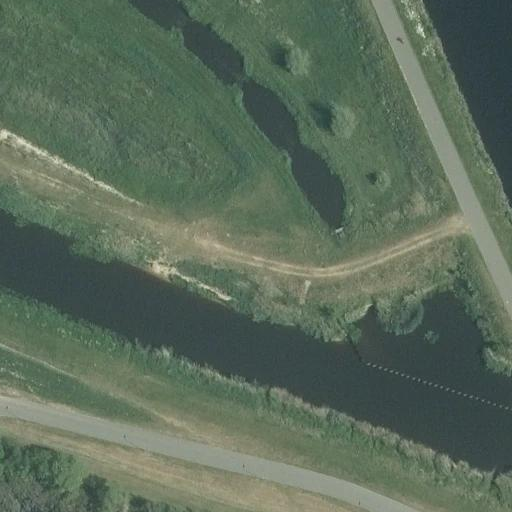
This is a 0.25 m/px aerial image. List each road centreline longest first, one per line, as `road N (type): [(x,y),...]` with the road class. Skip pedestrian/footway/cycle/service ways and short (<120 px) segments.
road 1 (track): [(0,343),(338,486)]
road 2 (unclassified): [(9,405),(338,486)]
road 3 (unclassified): [(382,0),(511,299)]
road 4 (track): [(200,246),(320,283),(476,223)]
